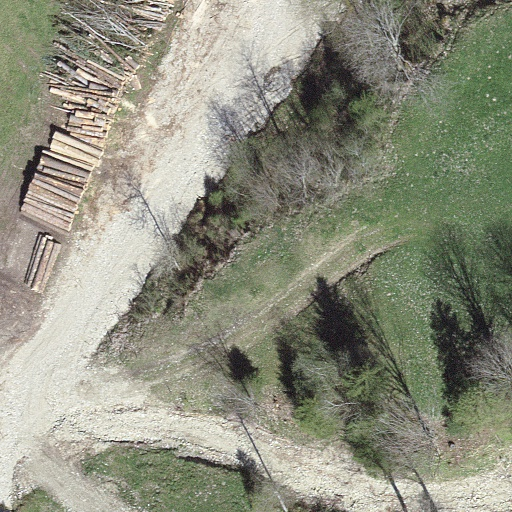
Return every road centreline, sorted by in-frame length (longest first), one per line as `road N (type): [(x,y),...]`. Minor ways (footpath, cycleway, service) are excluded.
road 1 (track): [(17,432),(162,381),(391,235),(511,219)]
road 2 (track): [(0,426),(37,438),(121,511)]
